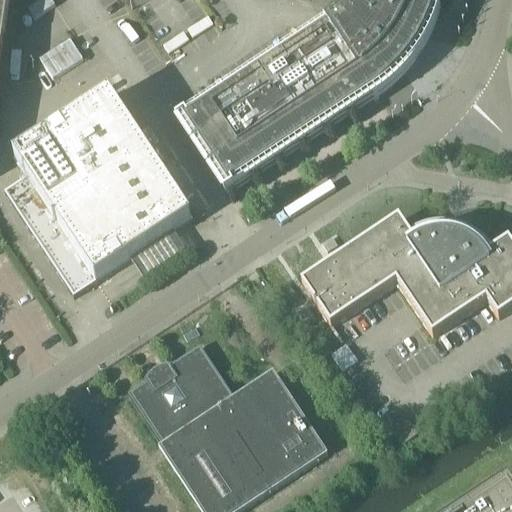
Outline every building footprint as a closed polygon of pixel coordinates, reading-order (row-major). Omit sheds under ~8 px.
[(0,0),(0,71),(10,0),(0,0)] [(351,0),(351,1),(349,5),(347,9),(345,11),(343,15),(340,18),(335,23),(331,26),(328,28),(182,124),(183,125),(184,125),(199,148),(198,149),(199,150),(200,149),(215,172),(214,173),(215,174),(216,173),(231,196),(230,197),(230,198),(379,100),(377,96),(391,85),(402,74),(411,63),(419,51),(426,39),(432,25),(437,7),(441,8),(443,3),(443,0),(351,0)] [(193,223),(111,98),(13,163),(27,183),(5,197),(74,302),(193,223)] [(511,248),(509,245),(493,255),(490,258),(487,254),(484,251),(481,248),(477,245),(473,243),(469,240),(465,238),(461,237),(457,236),(452,235),(447,234),(442,234),(437,234),(432,235),(427,236),(422,238),(417,240),(412,243),(400,223),(302,288),(331,332),(397,288),(433,341),(487,305),(499,323),(511,314),(511,248)] [(297,316),(301,322),(308,317),(304,311),(297,316)] [(273,375),(234,401),(200,350),(128,398),(162,449),(159,451),(198,511),(245,511),(328,457),(273,375)] [(394,421),(388,413),(379,420),(386,428),(394,421)] [(388,431),(390,433),(402,449),(418,437),(404,419),(388,431)] [(511,511),(511,498),(490,511),(511,511)]
